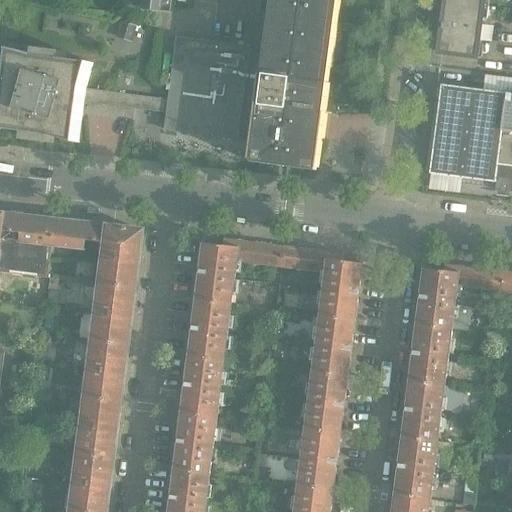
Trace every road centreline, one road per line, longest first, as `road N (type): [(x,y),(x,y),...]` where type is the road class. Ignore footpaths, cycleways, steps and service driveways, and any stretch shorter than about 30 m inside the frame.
road 1 (residential): [(176,192),(132,511)]
road 2 (residential): [(392,219),(397,260),(366,511)]
road 3 (residential): [(411,0),(386,179),(392,219)]
road 4 (residential): [(176,192),(392,219)]
road 5 (residential): [(0,175),(176,192)]
road 6 (residential): [(392,219),(511,234)]
